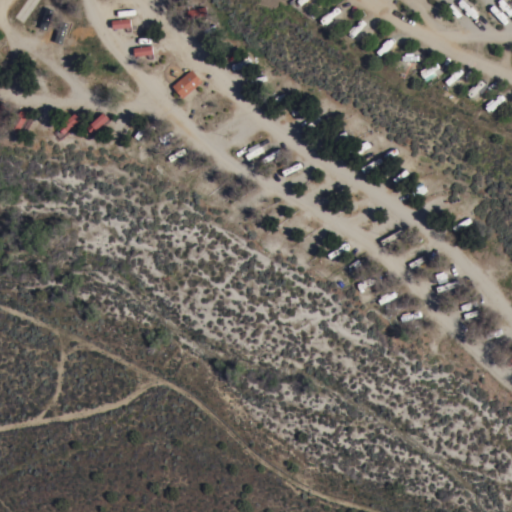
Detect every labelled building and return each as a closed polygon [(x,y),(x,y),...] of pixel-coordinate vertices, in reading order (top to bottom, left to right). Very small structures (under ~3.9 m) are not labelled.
[(46,30),(38,28),(45,7),(53,10),(46,30)] [(205,7),(207,15),(189,19),(187,11),(205,7)] [(130,19),(131,27),(112,29),(111,21),(130,19)] [(61,45),(54,42),(60,21),(68,24),(61,45)] [(152,45),(153,54),(134,57),(133,48),(152,45)] [(191,69),(202,82),(183,99),(172,86),(191,69)] [(0,105),(1,104),(8,110),(0,119),(0,105)] [(17,134),(10,129),(20,111),(22,112),(23,110),(27,113),(26,114),(28,115),(17,134)] [(92,134),(86,127),(103,112),(109,118),(92,134)] [(64,134),(58,128),(75,113),(81,119),(64,134)]
